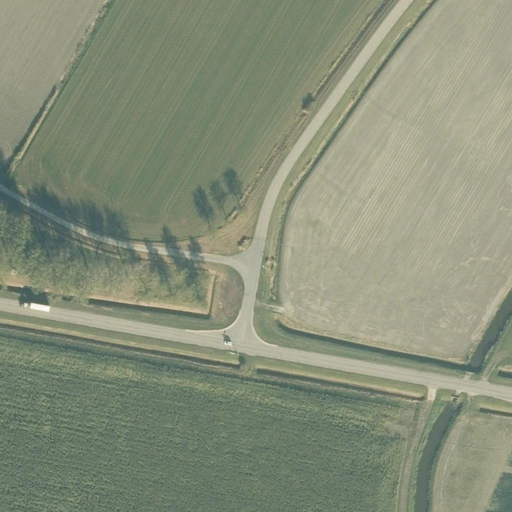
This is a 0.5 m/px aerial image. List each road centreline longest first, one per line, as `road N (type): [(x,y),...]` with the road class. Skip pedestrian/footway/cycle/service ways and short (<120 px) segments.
road 1 (tertiary): [(254,266),(277,184),(408,0)]
road 2 (primary): [(511,394),(240,346)]
road 3 (unclassified): [(254,266),(112,243),(0,187)]
road 4 (primary): [(240,346),(0,304)]
